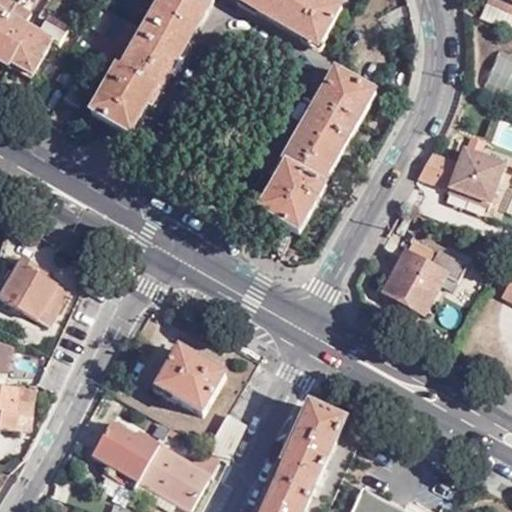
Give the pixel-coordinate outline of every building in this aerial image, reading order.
[(5,0),(0,0),(0,33),(10,17),(16,6),(5,0)] [(120,69),(161,92),(214,1),(212,0),(160,0),(144,29),(120,69)] [(325,0),(244,0),(242,4),(319,49),(342,10),(325,0)] [(511,0),(488,0),(487,2),(511,13),(511,0)] [(480,18),(508,30),(511,20),(511,13),(487,2),(480,18)] [(10,17),(26,27),(33,15),(16,6),(10,17)] [(0,33),(0,61),(9,67),(31,30),(26,27),(10,17),(0,33)] [(38,33),(31,30),(9,67),(31,80),(51,46),(58,51),(69,32),(47,20),(38,33)] [(511,101),(511,59),(494,54),(482,93),(511,101)] [(152,108),(161,92),(120,69),(118,68),(91,114),(111,126),(130,137),(148,106),(152,108)] [(376,93),(334,69),(300,129),(341,154),(376,93)] [(77,72),(62,97),(77,106),(92,81),(77,72)] [(323,185),(341,154),(300,129),(282,161),(314,180),(323,185)] [(450,191),(491,207),(506,165),(465,150),(459,166),(450,191)] [(450,191),(459,166),(433,155),(419,180),(449,192),(450,191)] [(298,232),(327,187),(323,185),(314,180),(282,161),(273,177),(277,179),(260,210),(279,221),(298,232)] [(489,212),(491,207),(450,191),(448,196),(489,212)] [(438,252),(435,256),(429,268),(419,263),(425,251),(410,244),(382,297),(421,318),(443,278),(456,285),(466,266),(438,252)] [(435,256),(425,251),(419,263),(429,268),(435,256)] [(0,297),(0,300),(48,328),(67,293),(33,274),(36,269),(21,260),(0,297)] [(511,302),(511,280),(503,297),(511,302)] [(0,374),(5,375),(12,349),(0,344),(0,374)] [(204,417),(228,378),(183,352),(160,392),(204,417)] [(0,428),(16,430),(18,415),(18,414),(33,415),(36,391),(0,388),(0,428)] [(266,511),(304,511),(346,422),(311,406),(285,463),(289,464),(266,511)] [(18,415),(16,430),(25,431),(31,432),(33,418),(33,415),(18,414),(18,415)] [(218,435),(208,452),(222,460),(228,463),(247,428),(228,416),(218,435)] [(93,457),(139,484),(161,447),(143,437),(140,441),(111,425),(93,457)] [(161,447),(139,484),(178,506),(188,511),(189,511),(212,476),(194,466),(161,447)] [(204,449),(194,466),(212,476),(222,460),(208,452),(204,449)] [(174,511),(178,506),(139,484),(134,493),(167,511),(174,511)] [(404,511),(364,488),(353,511),(404,511)]
